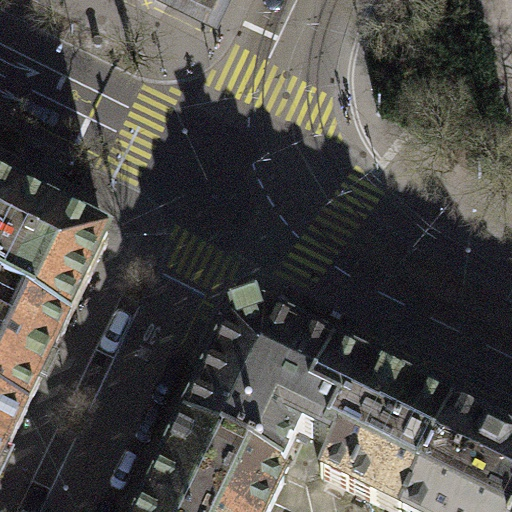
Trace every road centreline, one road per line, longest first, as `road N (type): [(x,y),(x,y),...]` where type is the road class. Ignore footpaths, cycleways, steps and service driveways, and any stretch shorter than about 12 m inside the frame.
road 1 (residential): [(227,174),(67,511)]
road 2 (tertiary): [(511,324),(227,174)]
road 3 (tertiary): [(227,174),(0,60)]
road 4 (tertiary): [(303,0),(227,174)]
